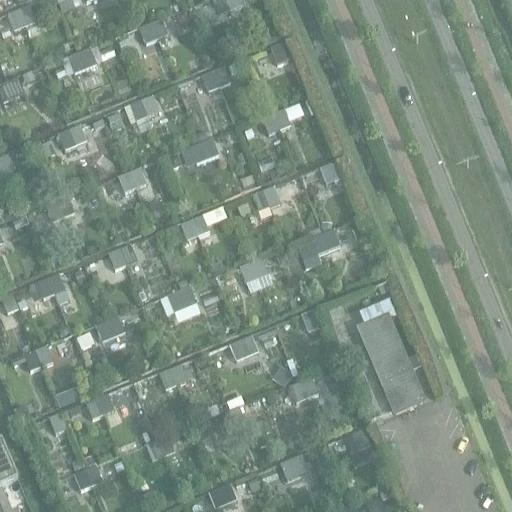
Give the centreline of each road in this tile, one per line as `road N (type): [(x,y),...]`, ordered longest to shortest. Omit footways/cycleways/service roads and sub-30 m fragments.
road 1 (tertiary): [(365,0),(511,358)]
road 2 (tertiary): [(511,197),(430,0)]
